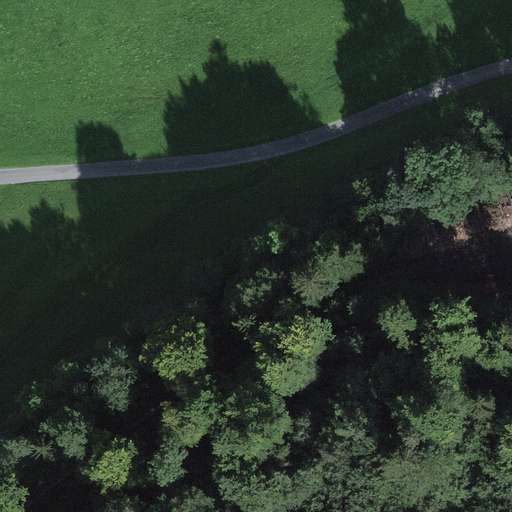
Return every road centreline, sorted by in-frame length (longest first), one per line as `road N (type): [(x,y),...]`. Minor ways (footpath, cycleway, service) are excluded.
road 1 (track): [(31,511),(93,452),(467,234),(511,226)]
road 2 (unclassified): [(511,69),(236,157),(0,175)]
